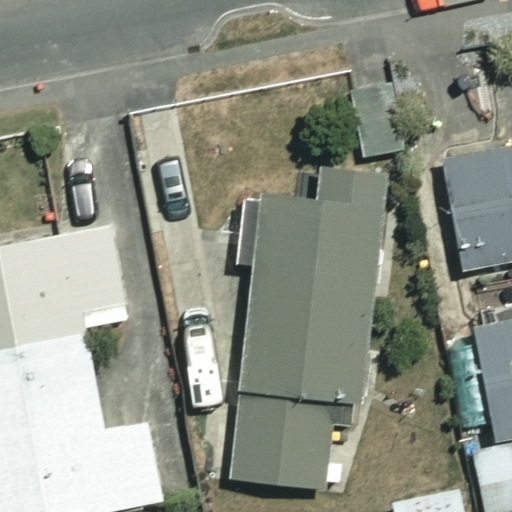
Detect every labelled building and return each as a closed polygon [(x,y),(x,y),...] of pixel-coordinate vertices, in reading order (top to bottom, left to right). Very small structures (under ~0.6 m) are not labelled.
[(405,149),(398,84),(345,90),(351,155),(405,149)] [(511,142),(447,153),(466,266),(511,257),(511,142)] [(337,396),(365,399),(390,173),(325,166),(321,205),(247,197),(240,262),(257,264),(234,477),(328,487),(337,396)] [(131,317),(114,225),(0,245),(0,511),(99,511),(167,500),(152,420),(109,428),(90,325),(131,317)] [(511,434),(511,320),(481,325),(498,437),(511,434)] [(511,503),(511,441),(475,452),(491,509),(511,503)] [(469,511),(465,488),(397,501),(399,511),(469,511)]
